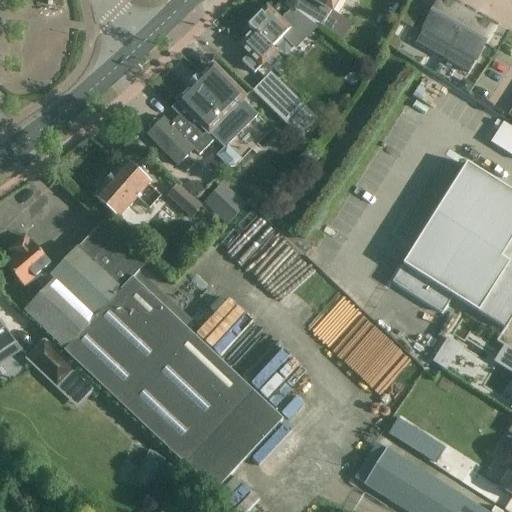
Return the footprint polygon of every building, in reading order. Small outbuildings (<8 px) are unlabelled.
[(351,24),(334,14),(342,0),(310,0),(331,12),(321,29),(342,42),(351,24)] [(441,0),(440,0),(415,45),(442,60),(467,15),(441,0)] [(412,3),(400,23),(411,30),(423,10),(412,3)] [(290,31),(281,22),(266,8),(248,27),(253,33),(239,47),(248,55),(242,63),(256,76),(280,51),(275,47),(290,31)] [(467,15),(442,60),(468,75),(493,30),(467,15)] [(172,110),(181,119),(203,141),(209,134),(215,140),(225,150),(222,152),(217,158),(226,167),(227,169),(235,168),(242,161),(228,146),(257,117),(242,101),(244,99),(227,81),(213,67),(199,80),(198,79),(189,88),(190,90),(177,103),(178,104),(172,110)] [(303,105),(271,74),(252,92),(285,124),(303,105)] [(203,141),(181,119),(172,128),(164,120),(147,137),(178,167),(194,150),(200,156),(206,150),(215,140),(209,134),(203,141)] [(511,131),(500,123),(486,144),(511,160),(511,131)] [(297,160),(309,172),(319,161),(307,149),(297,160)] [(216,159),(208,167),(217,177),(226,167),(217,158),(216,159)] [(151,187),(144,180),(125,164),(94,199),(120,221),(138,201),(150,211),(161,198),(150,188),(151,187)] [(511,193),(467,165),(392,284),(442,315),(453,298),(505,331),(511,319),(511,193)] [(247,206),(222,183),(201,205),(226,229),(247,206)] [(168,197),(193,219),(202,208),(178,186),(168,197)] [(56,273),(51,267),(36,280),(45,292),(31,307),(29,304),(23,311),(37,324),(215,494),(284,421),(255,393),(191,331),(193,329),(193,322),(141,274),(150,265),(103,224),(56,273)] [(27,287),(36,280),(51,267),(30,242),(29,243),(25,238),(9,251),(13,257),(4,265),(24,288),(26,286),(27,287)] [(0,366),(22,353),(16,347),(5,329),(1,332),(0,329),(0,366)] [(447,339),(432,363),(446,372),(461,348),(447,339)] [(73,368),(43,340),(26,358),(55,387),(73,368)] [(445,450),(397,420),(388,435),(435,465),(445,450)] [(497,487),(505,492),(511,496),(511,426),(508,434),(511,436),(511,452),(502,468),(508,471),(497,487)] [(483,511),(385,451),(363,486),(404,511),(483,511)] [(145,457),(134,484),(153,491),(156,483),(167,487),(174,468),(163,463),(165,458),(148,452),(146,458),(145,457)]
